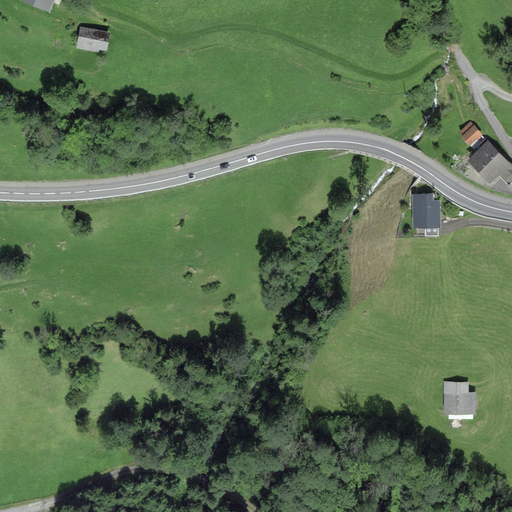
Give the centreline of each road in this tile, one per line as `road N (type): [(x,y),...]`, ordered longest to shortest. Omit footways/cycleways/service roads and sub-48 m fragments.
road 1 (primary): [(0,192),(136,185),(333,141),(398,155),(461,195),(511,212)]
road 2 (track): [(457,51),(439,52),(395,77),(378,76),(262,30),(229,26),(175,37),(109,11)]
road 3 (track): [(22,511),(155,469),(185,473),(257,511)]
